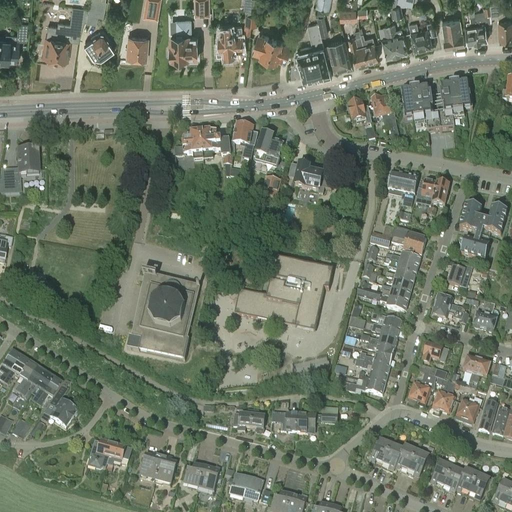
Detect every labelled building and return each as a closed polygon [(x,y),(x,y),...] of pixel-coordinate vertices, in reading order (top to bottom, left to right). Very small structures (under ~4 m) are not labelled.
[(105,0),(90,0),(88,10),(85,23),(96,25),(97,17),(103,18),(106,2),(105,2),(105,0)] [(146,0),(144,18),(157,20),(160,0),(146,0)] [(208,0),(194,0),(195,17),(209,17),(208,0)] [(331,0),(315,0),(317,1),(316,8),(330,10),(331,0)] [(489,0),(490,8),(491,16),(491,19),(498,18),(499,40),(511,38),(511,19),(506,20),(504,0),(489,0)] [(401,6),(391,7),(392,17),(403,15),(401,6)] [(88,10),(71,8),(68,24),(58,23),(57,27),(47,25),(46,37),(45,37),(42,58),(67,62),(69,41),(78,42),(84,23),(85,23),(88,10)] [(368,17),(367,9),(358,10),(358,17),(368,17)] [(356,18),(355,10),(340,11),(340,19),(356,18)] [(302,11),(297,27),(304,29),(309,12),(302,11)] [(244,35),(250,35),(251,25),(252,16),(247,15),(245,15),(244,35)] [(467,44),(478,42),(474,18),(474,16),(469,16),(470,27),(465,27),(467,44)] [(480,17),(474,18),(478,42),(487,40),(484,24),(481,25),(480,17)] [(460,19),(451,21),(442,22),(444,36),(446,47),(464,44),(462,33),(460,19)] [(176,37),(171,37),(172,59),(197,58),(197,46),(197,36),(191,37),(191,33),(191,20),(177,21),(177,34),(176,34),(176,37)] [(437,35),(434,22),(426,24),(427,29),(418,31),(416,24),(408,25),(414,50),(431,46),(429,37),(430,37),(437,35)] [(26,25),(18,24),(17,36),(6,36),(5,41),(0,40),(0,60),(7,61),(16,61),(17,42),(16,42),(17,41),(25,41),(26,25)] [(318,81),(331,78),(317,24),(307,27),(312,46),(297,50),(295,54),(292,66),(300,64),(303,79),(313,77),(315,80),(316,81),(318,81)] [(393,24),(389,25),(395,51),(396,55),(407,52),(402,33),(396,35),(393,24)] [(395,51),(389,25),(385,26),(388,37),(381,38),(386,57),(396,55),(395,51)] [(234,55),(234,54),(239,54),(238,49),(243,49),(242,27),(230,28),(230,27),(221,27),(222,37),(220,38),(220,46),(217,47),(218,56),(234,55)] [(304,29),(297,27),(295,36),(302,38),(304,29)] [(353,32),(354,38),(348,40),(351,50),(352,49),(356,65),(367,62),(364,46),(363,46),(362,41),(361,36),(360,34),(359,30),(353,32)] [(103,33),(100,32),(90,38),(91,39),(83,45),(94,60),(98,61),(113,50),(108,43),(109,42),(103,33)] [(261,61),(267,63),(270,54),(275,39),(259,34),(257,40),(255,45),(257,45),(254,53),(261,55),(260,59),(261,61)] [(360,34),(361,36),(362,41),(363,46),(364,46),(367,62),(378,59),(372,37),(365,39),(363,34),(360,34)] [(147,38),(128,37),(126,58),(146,60),(147,38)] [(289,44),(275,39),(270,54),(267,63),(272,65),(275,63),(276,60),(277,60),(278,59),(282,60),(284,54),(287,55),(289,50),(287,50),(289,44)] [(344,40),(327,45),(334,71),(351,66),(344,40)] [(511,82),(508,82),(507,94),(502,93),(501,101),(505,102),(511,103),(511,82)] [(414,120),(414,122),(424,120),(424,119),(425,119),(427,134),(455,131),(453,115),(454,115),(454,116),(464,115),(464,114),(473,112),(469,84),(460,86),(460,84),(450,86),(450,87),(441,88),(442,94),(441,94),(443,109),(444,109),(444,113),(433,115),(432,110),(433,110),(431,96),(430,96),(429,90),(420,91),(420,90),(410,91),(410,92),(401,93),(405,122),(414,120)] [(380,99),(379,99),(378,100),(371,102),(370,101),(370,102),(371,102),(375,120),(384,117),(385,121),(382,122),(384,130),(390,128),(393,142),(399,141),(394,113),(389,114),(388,108),(387,108),(384,99),(379,101),(379,100),(380,99)] [(363,111),(361,104),(348,107),(352,124),(360,122),(361,125),(365,124),(366,127),(371,126),(367,110),(363,111)] [(253,129),(236,126),(232,145),(245,147),(243,156),(252,158),(254,150),(257,136),(252,135),(253,129)] [(193,163),(203,162),(200,134),(191,135),(191,139),(185,139),(183,141),(183,146),(183,150),(175,151),(176,159),(184,159),(184,157),(193,156),(193,163)] [(200,134),(203,162),(213,161),(212,155),(221,154),(221,159),(225,159),(224,167),(226,179),(230,180),(232,159),(230,158),(228,142),(217,143),(216,134),(210,134),(200,134)] [(263,136),(255,164),(266,167),(268,159),(278,162),(284,142),(263,136)] [(18,172),(18,177),(25,176),(25,174),(37,173),(36,154),(25,155),(25,152),(16,153),(18,172)] [(299,170),(291,168),(288,180),(297,182),(295,189),(318,195),(317,196),(322,197),(324,191),(330,193),(333,183),(322,181),(323,178),(309,174),(310,171),(300,168),(299,170)] [(0,196),(19,195),(18,177),(18,172),(1,173),(1,184),(0,184),(0,196)] [(403,200),(408,179),(391,175),(387,192),(402,195),(401,199),(403,200)] [(403,200),(402,205),(411,207),(413,198),(414,198),(418,181),(408,179),(403,200)] [(281,184),(266,180),(262,199),(277,202),(281,184)] [(252,193),(245,191),(246,183),(241,182),(237,202),(242,203),(243,198),(250,199),(252,193)] [(421,200),(433,202),(436,185),(425,183),(424,185),(419,184),(416,198),(421,199),(421,200)] [(436,185),(433,202),(432,206),(444,209),(449,187),(436,185)] [(500,238),(507,214),(503,212),(500,208),(496,210),(491,209),(487,224),(479,221),(481,211),(477,210),(475,206),(470,208),(466,207),(463,216),(459,232),(471,235),(469,242),(465,241),(463,245),(459,248),(461,252),(460,256),(485,263),(489,248),(487,247),(490,235),(500,238)] [(398,221),(408,224),(409,224),(410,218),(411,218),(411,217),(399,214),(398,221)] [(395,231),(392,239),(406,243),(405,245),(423,250),(426,242),(408,236),(408,234),(395,231)] [(370,244),(389,250),(392,239),(373,233),(370,244)] [(0,282),(3,283),(6,264),(4,264),(7,249),(10,249),(12,239),(4,238),(3,245),(0,244),(0,282)] [(421,259),(423,250),(405,245),(406,243),(392,239),(391,246),(404,249),(402,254),(421,259)] [(497,275),(505,246),(498,244),(491,273),(497,275)] [(370,251),(368,257),(375,259),(377,253),(370,251)] [(398,266),(417,271),(420,262),(402,256),(400,261),(386,257),(385,262),(388,263),(398,266)] [(312,328),(314,326),(317,308),(320,309),(322,300),(319,300),(321,290),(324,291),(329,292),(332,279),(333,272),(321,270),(276,260),(268,297),(240,291),(234,316),(238,316),(296,329),(305,331),(308,331),(311,330),(312,328)] [(385,262),(384,267),(397,271),(396,274),(415,280),(417,271),(398,266),(388,263),(385,262)] [(365,268),(363,275),(371,277),(372,270),(365,268)] [(459,289),(459,288),(466,290),(473,271),(466,268),(464,273),(453,270),(448,286),(459,289)] [(157,277),(143,274),(142,277),(144,277),(131,339),(129,339),(126,351),(139,353),(139,350),(184,360),(183,363),(185,363),(189,342),(187,341),(199,290),(200,290),(200,289),(197,288),(156,279),(157,277)] [(415,280),(396,274),(395,279),(386,277),(385,281),(412,289),(415,280)] [(410,297),(412,289),(385,281),(384,285),(392,288),(391,292),(410,297)] [(366,295),(366,294),(368,289),(360,286),(359,293),(366,295)] [(379,293),(377,298),(407,306),(410,297),(391,292),(390,296),(379,293)] [(377,298),(366,294),(366,295),(359,293),(357,299),(378,305),(379,304),(387,307),(386,310),(404,315),(407,306),(377,298)] [(437,298),(435,308),(461,315),(462,311),(451,308),(453,302),(437,298)] [(473,329),(483,332),(490,306),(486,305),(483,316),(477,314),(473,329)] [(490,306),(483,332),(493,335),(497,320),(498,316),(497,314),(493,313),(495,307),(490,306)] [(462,316),(461,315),(435,308),(432,318),(447,322),(448,316),(453,318),(453,321),(461,323),(462,316)] [(351,319),(352,319),(358,321),(361,311),(354,309),(351,319)] [(384,323),(382,327),(382,329),(399,333),(402,324),(385,319),(385,320),(384,319),(384,318),(374,315),(372,321),(378,323),(379,322),(384,323)] [(468,317),(462,316),(461,323),(460,326),(466,327),(468,317)] [(363,322),(358,321),(352,319),(349,329),(360,332),(363,322)] [(381,332),(380,338),(397,343),(399,333),(382,329),(382,327),(374,325),(373,326),(372,330),(371,333),(375,334),(376,331),(381,332)] [(368,344),(368,345),(370,346),(386,349),(394,352),(397,343),(380,338),(379,342),(370,339),(362,336),(360,342),(368,344)] [(356,341),(346,338),(344,345),(354,347),(356,341)] [(376,351),(375,356),(392,361),(394,352),(386,349),(370,346),(368,345),(367,348),(367,350),(372,352),(373,350),(376,351)] [(428,366),(430,360),(444,365),(448,352),(442,351),(427,346),(423,358),(423,359),(422,364),(428,366)] [(343,350),(341,357),(350,359),(352,353),(343,350)] [(0,377),(0,382),(2,384),(10,372),(20,358),(11,352),(1,367),(6,370),(2,377),(1,376),(0,377)] [(389,370),(392,361),(375,356),(373,361),(364,359),(365,356),(360,355),(358,361),(374,366),(389,370)] [(13,375),(18,378),(28,363),(20,358),(10,372),(2,384),(7,387),(10,382),(9,382),(13,375)] [(473,382),(478,362),(467,359),(463,374),(472,376),(470,385),(472,385),(473,382)] [(372,369),(370,375),(387,379),(389,370),(374,366),(358,361),(356,361),(355,368),(362,369),(362,370),(367,371),(368,368),(372,369)] [(473,382),(472,385),(470,391),(475,392),(479,378),(486,380),(490,366),(478,362),(473,382)] [(37,369),(28,363),(18,378),(23,381),(19,388),(18,388),(14,392),(19,395),(37,369)] [(343,368),(336,366),(334,374),(347,378),(348,373),(347,372),(348,369),(343,368)] [(506,369),(495,366),(492,376),(503,380),(506,369)] [(418,374),(424,376),(434,379),(437,372),(421,367),(418,374)] [(45,374),(37,369),(19,395),(23,398),(27,393),(26,393),(30,386),(35,389),(45,374)] [(358,382),(363,383),(384,389),(387,379),(370,375),(369,381),(363,379),(364,374),(360,373),(359,378),(358,382)] [(45,374),(35,389),(40,392),(35,399),(34,398),(31,403),(36,406),(38,402),(48,387),(53,379),(45,374)] [(421,384),(424,376),(418,374),(416,382),(421,384)] [(421,384),(424,384),(415,407),(424,410),(430,392),(424,390),(425,387),(434,391),(434,379),(424,376),(421,384)] [(52,400),(61,386),(62,385),(53,379),(48,387),(38,402),(36,406),(40,409),(43,405),(42,404),(47,397),(52,400)] [(442,387),(446,388),(447,387),(448,383),(436,380),(435,390),(441,391),(442,387)] [(511,382),(505,381),(503,390),(509,391),(511,382)] [(407,405),(415,407),(424,384),(421,384),(416,382),(414,386),(407,405)] [(382,399),(384,389),(363,383),(362,389),(346,384),(343,393),(355,396),(356,392),(382,399)] [(453,385),(452,385),(448,383),(447,387),(446,388),(447,388),(446,393),(448,393),(441,413),(449,416),(455,399),(454,399),(454,391),(455,389),(458,390),(459,387),(453,385)] [(61,386),(52,400),(52,401),(48,406),(71,420),(77,412),(59,400),(66,390),(61,386)] [(464,394),(469,395),(470,391),(465,389),(459,387),(458,390),(459,394),(463,395),(464,394)] [(433,410),(441,413),(448,393),(446,393),(444,397),(438,395),(433,410)] [(455,422),(464,425),(471,401),(470,401),(468,405),(462,403),(455,422)] [(471,401),(464,425),(472,428),(478,409),(472,407),(474,402),(471,401)] [(496,411),(491,409),(492,405),(487,403),(478,433),(489,436),(496,411)] [(65,429),(71,420),(48,406),(39,420),(47,424),(50,420),(65,429)] [(510,414),(504,412),(500,411),(492,437),(503,439),(510,414)] [(238,434),(246,435),(246,430),(251,431),(254,413),(248,413),(247,417),(241,416),(241,417),(236,416),(235,428),(239,429),(238,434)] [(259,414),(254,413),(251,431),(257,432),(257,436),(264,437),(264,432),(263,432),(265,419),(258,419),(259,414)] [(285,435),(296,436),(297,416),(285,415),(272,414),(272,424),(281,425),(281,433),(286,433),(285,435)] [(297,416),(296,436),(314,437),(315,424),(337,426),(337,417),(322,416),(322,419),(297,416)] [(12,424),(6,420),(0,431),(0,434),(5,437),(12,424)] [(11,435),(17,438),(26,424),(19,420),(11,435)] [(31,425),(26,422),(26,424),(17,438),(22,441),(31,425)] [(45,427),(38,422),(29,436),(36,441),(45,427)] [(369,465),(380,470),(391,446),(379,441),(369,465)] [(106,472),(107,468),(114,445),(102,442),(101,445),(95,444),(88,469),(102,473),(105,471),(106,472)] [(115,465),(122,467),(123,461),(129,462),(132,451),(126,449),(126,448),(114,445),(107,468),(114,469),(115,465)] [(403,452),(391,446),(380,470),(392,475),(394,472),(403,452)] [(405,448),(403,452),(394,472),(406,477),(416,453),(405,448)] [(428,458),(416,453),(406,477),(418,482),(428,458)] [(141,477),(156,482),(163,457),(156,455),(155,459),(146,456),(141,477)] [(168,458),(163,457),(156,482),(171,486),(177,465),(167,462),(168,458)] [(430,487),(442,493),(452,469),(440,463),(430,487)] [(198,495),(205,469),(194,466),(192,472),(188,471),(184,487),(188,488),(187,492),(198,495)] [(216,471),(205,469),(198,495),(208,498),(208,499),(213,501),(218,479),(214,478),(216,471)] [(464,474),(452,469),(442,493),(454,498),(455,494),(464,474)] [(455,494),(467,500),(478,475),(466,470),(464,474),(455,494)] [(233,472),(230,471),(227,471),(224,481),(231,483),(233,472)] [(490,481),(478,475),(467,500),(479,505),(490,481)] [(244,501),(249,481),(236,477),(230,498),(244,501)] [(263,484),(249,481),(244,501),(258,505),(263,484)] [(504,511),(511,495),(511,486),(503,483),(492,507),(504,511)] [(271,495),(264,493),(261,507),(267,509),(271,495)] [(287,511),(291,497),(281,494),(279,501),(274,499),(270,511),(287,511)] [(302,500),(291,497),(287,511),(303,511),(305,508),(300,507),(302,500)]
